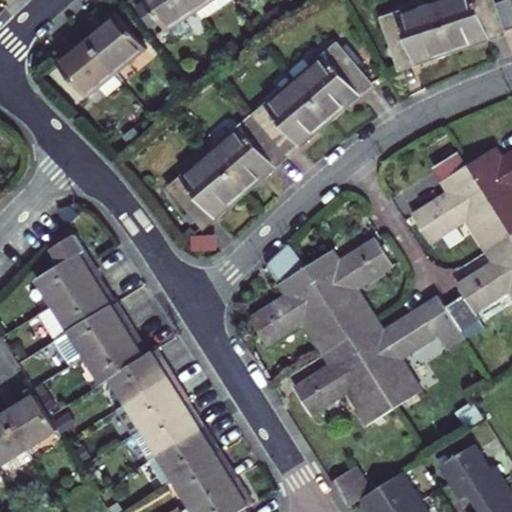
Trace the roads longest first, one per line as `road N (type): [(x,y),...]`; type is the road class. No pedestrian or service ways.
road 1 (residential): [(194,313),(355,157),(511,78)]
road 2 (residential): [(194,313),(320,511)]
road 3 (residential): [(78,156),(118,200),(194,313)]
